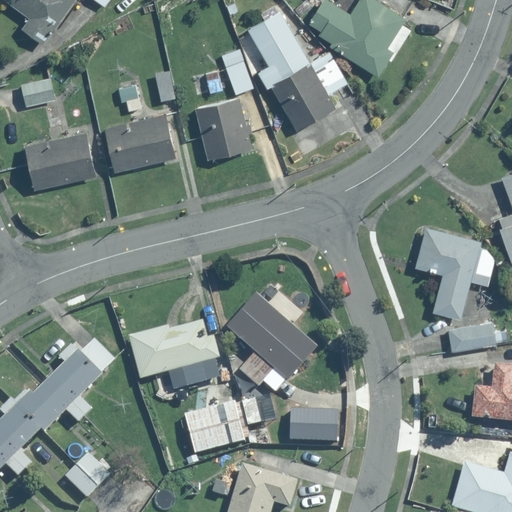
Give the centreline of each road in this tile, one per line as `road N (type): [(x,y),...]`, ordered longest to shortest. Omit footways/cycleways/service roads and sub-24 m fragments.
road 1 (residential): [(367,511),(385,425),(383,385),(339,235),(318,202)]
road 2 (residential): [(17,292),(116,255),(318,202)]
road 3 (residential): [(318,202),(394,160),(437,122),(467,75),(495,0)]
